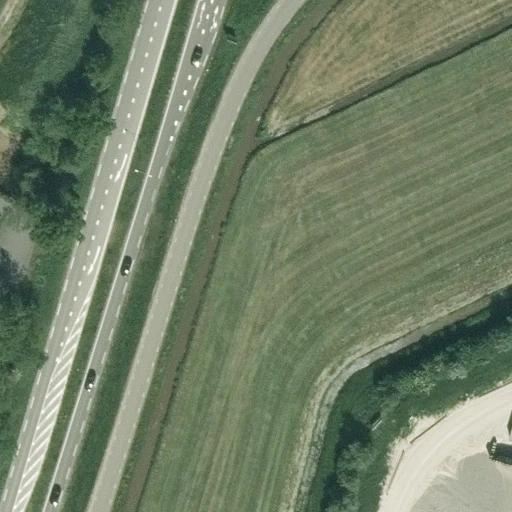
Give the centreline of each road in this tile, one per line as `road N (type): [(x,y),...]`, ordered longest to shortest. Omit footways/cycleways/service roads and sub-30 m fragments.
road 1 (unclassified): [(97,511),(229,100),(293,0)]
road 2 (primary): [(48,511),(208,0)]
road 3 (primary): [(159,0),(7,511)]
